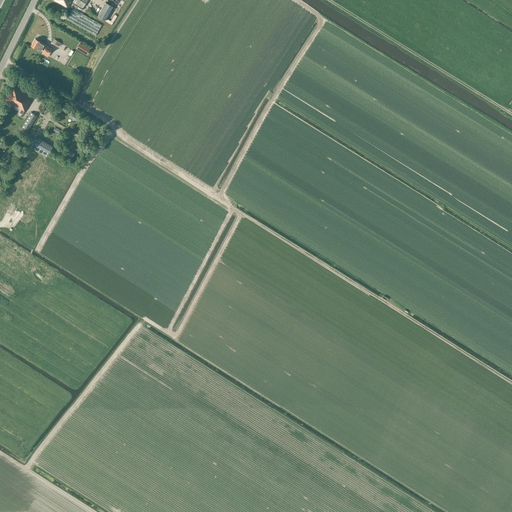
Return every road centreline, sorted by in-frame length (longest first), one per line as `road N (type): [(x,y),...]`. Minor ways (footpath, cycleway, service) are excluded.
road 1 (track): [(143,321),(39,250),(109,128),(5,59)]
road 2 (track): [(511,115),(326,0)]
